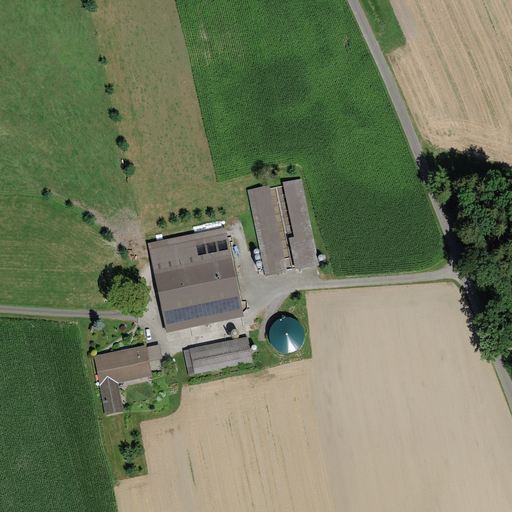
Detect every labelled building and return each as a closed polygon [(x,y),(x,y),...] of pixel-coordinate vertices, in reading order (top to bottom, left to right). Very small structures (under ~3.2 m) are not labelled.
[(279,191),(295,268),(314,264),(298,187),(279,191)] [(264,190),(248,193),(264,275),(280,272),(264,190)] [(221,233),(151,246),(168,333),(237,319),(221,233)] [(274,350),(298,349),(298,324),(273,325),(274,350)] [(245,339),(185,352),(190,377),(250,364),(245,339)] [(155,347),(94,359),(104,412),(119,409),(114,385),(148,378),(145,362),(157,360),(155,347)] [(152,369),(164,366),(163,360),(151,362),(152,369)]
